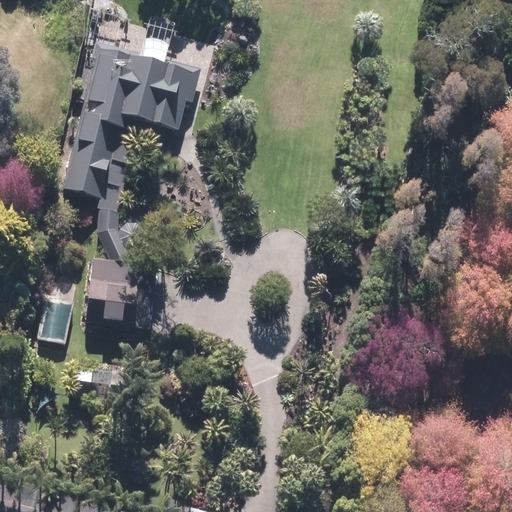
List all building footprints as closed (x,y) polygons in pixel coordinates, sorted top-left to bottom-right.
[(57,195),(115,208),(132,127),(171,135),(177,104),(186,106),(194,71),(157,63),(160,48),(137,43),(135,57),(89,47),(57,195)] [(173,63),(180,64),(187,60),(189,52),(184,46),(177,44),(170,49),(168,56),(173,63)] [(34,339),(65,344),(77,267),(47,262),(34,339)] [(79,326),(142,332),(148,268),(85,262),(79,326)] [(66,401),(103,402),(104,375),(67,372),(66,401)] [(0,506),(0,511),(62,511),(3,496),(0,506)]
